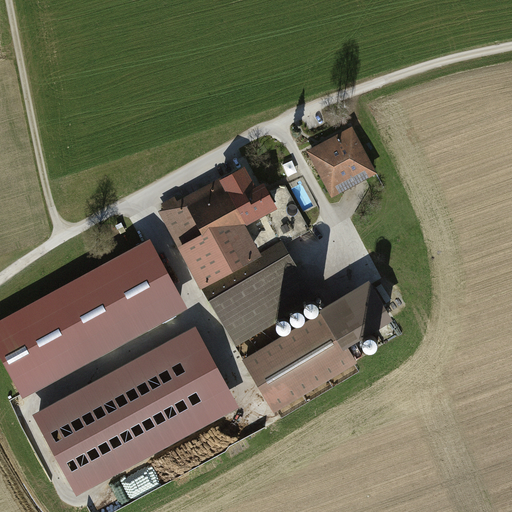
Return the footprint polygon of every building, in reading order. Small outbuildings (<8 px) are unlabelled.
[(353,127),(308,151),(332,198),(378,175),(353,127)] [(294,160),(285,163),(290,174),(298,171),(294,160)] [(166,210),(160,213),(237,347),(316,300),(277,235),(250,251),(238,230),(277,208),(268,192),(265,187),(256,192),(243,167),(178,203),(175,197),(163,204),(166,210)] [(0,350),(24,393),(180,308),(144,243),(0,321),(0,350)] [(367,287),(245,360),(262,387),(277,412),(356,364),(346,347),(388,322),(367,287)] [(202,329),(40,417),(79,489),(241,401),(202,329)]
